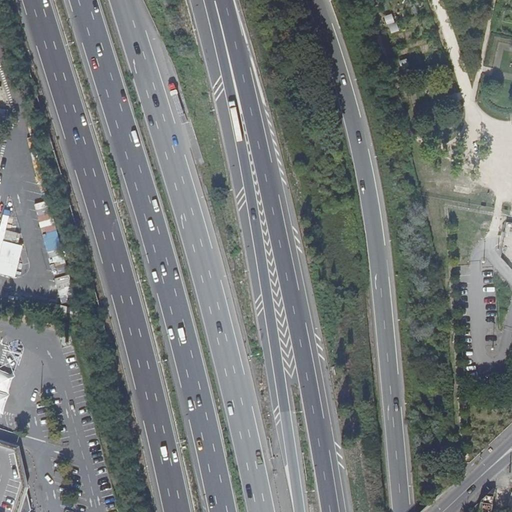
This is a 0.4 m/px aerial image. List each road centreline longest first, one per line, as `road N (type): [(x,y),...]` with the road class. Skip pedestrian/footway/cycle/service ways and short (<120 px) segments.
road 1 (motorway): [(35,0),(111,244),(176,511)]
road 2 (motorway): [(82,0),(152,228),(222,511)]
road 3 (motorway): [(261,511),(208,284),(123,0)]
road 4 (motorway): [(330,511),(268,190),(219,0)]
road 5 (motorway): [(402,511),(371,204),(316,0)]
road 6 (motorway): [(299,511),(219,0)]
